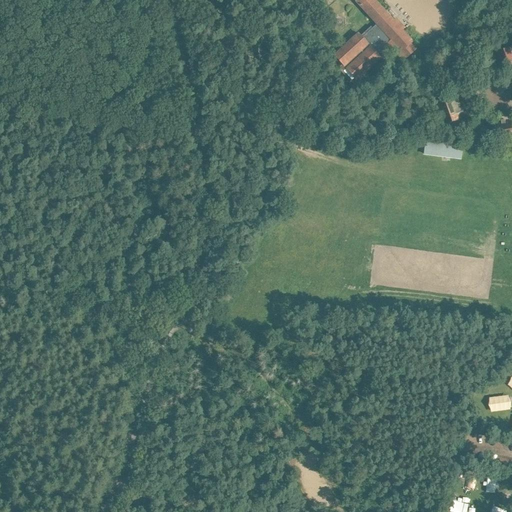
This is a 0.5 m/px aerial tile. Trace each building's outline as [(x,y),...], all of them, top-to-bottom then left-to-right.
[(412,41),(374,0),(353,0),(355,2),(356,1),(377,24),(373,28),(371,26),(360,36),(358,33),(334,55),(342,64),(338,68),(351,82),(355,78),(356,79),(380,57),(378,55),(388,46),(403,61),(416,50),(410,44),(412,41)] [(501,60),(503,67),(511,63),(511,46),(496,53),(499,61),(501,60)] [(445,125),(462,119),(460,113),(463,112),(462,109),(463,108),(464,107),(465,105),(464,104),(463,103),(461,102),(460,102),(459,100),(456,101),(453,95),(436,101),(445,125)] [(511,120),(498,122),(500,139),(511,137),(511,120)] [(426,142),(424,156),(461,161),(463,146),(426,142)]
